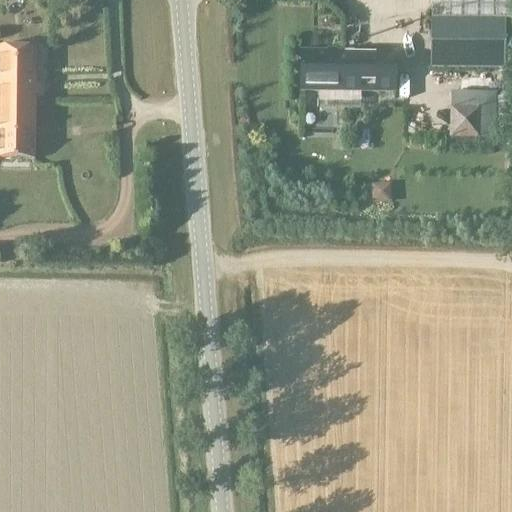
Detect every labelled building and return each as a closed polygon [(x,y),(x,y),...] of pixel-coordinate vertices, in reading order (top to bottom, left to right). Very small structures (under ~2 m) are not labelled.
[(430,0),(429,70),(503,71),(504,21),(511,21),(510,0),(430,0)] [(19,102),(34,102),(35,48),(0,47),(0,110),(19,111),(19,102)] [(299,52),(299,92),(393,93),(394,53),(358,53),(299,52)] [(494,141),(494,111),(478,111),(478,94),(450,93),(448,140),(494,141)] [(19,111),(0,110),(0,159),(33,160),(34,102),(19,102),(19,111)] [(460,205),(460,141),(372,140),(371,204),(460,205)]
